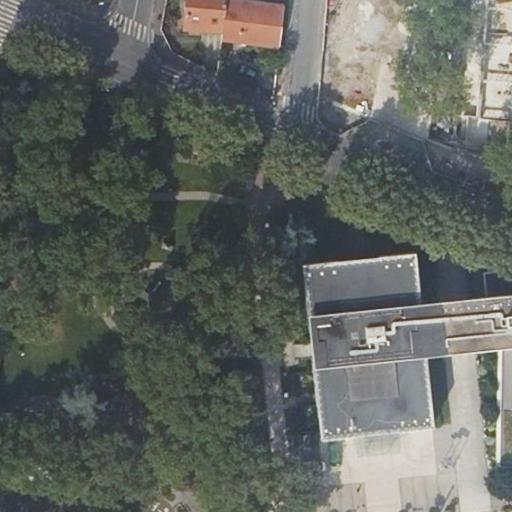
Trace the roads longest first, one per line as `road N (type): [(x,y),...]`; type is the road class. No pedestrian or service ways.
road 1 (secondary): [(297,138),(511,216)]
road 2 (secondary): [(126,64),(297,138)]
road 3 (secondary): [(0,5),(126,64)]
road 4 (residential): [(297,138),(309,0)]
